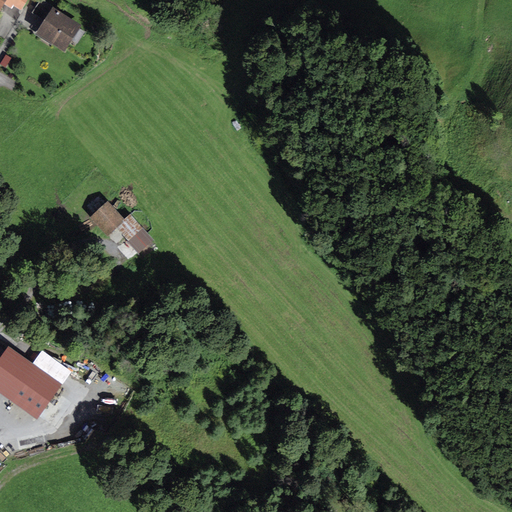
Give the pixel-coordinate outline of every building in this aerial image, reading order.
[(0,0),(0,9),(5,0),(6,0),(17,7),(21,0),(0,0)] [(81,25),(42,0),(40,0),(32,12),(41,18),(42,22),(35,33),(64,51),(81,25)] [(11,58),(6,55),(0,64),(5,67),(11,58)] [(108,201),(89,217),(108,237),(117,228),(123,223),(122,221),(124,219),(108,201)] [(130,214),(124,219),(122,221),(123,223),(117,228),(128,241),(142,228),(130,214)] [(153,240),(142,228),(128,241),(127,242),(138,254),(153,240)] [(62,384),(8,346),(0,357),(0,394),(37,420),(62,384)]
